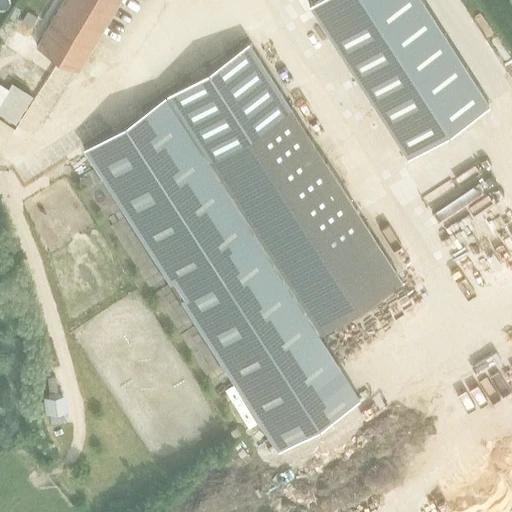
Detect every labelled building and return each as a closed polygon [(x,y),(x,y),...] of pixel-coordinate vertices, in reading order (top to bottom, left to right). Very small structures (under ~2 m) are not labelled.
[(117,0),(61,0),(36,44),(77,69),(117,0)] [(488,101),(422,0),(310,0),(309,1),(309,0),(307,0),(406,153),(488,101)] [(247,39),(83,145),(167,275),(170,273),(183,294),(180,296),(278,448),(358,396),(315,328),(399,275),(247,39)] [(0,71),(0,104),(15,111),(27,83),(0,71)] [(489,194),(466,214),(482,233),(506,213),(489,194)] [(511,243),(510,244),(511,246),(479,264),(488,279),(511,265),(511,243)] [(119,306),(136,302),(133,288),(139,287),(133,257),(109,263),(119,306)] [(44,394),(44,395),(47,412),(63,409),(61,392),(44,394)] [(474,506),(485,501),(474,477),(463,482),(474,506)]
